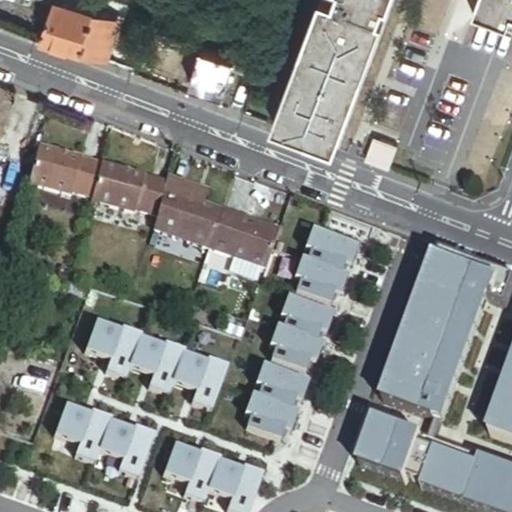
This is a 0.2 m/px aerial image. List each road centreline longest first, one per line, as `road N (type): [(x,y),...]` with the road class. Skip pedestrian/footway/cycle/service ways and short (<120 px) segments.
road 1 (residential): [(0,52),(425,210)]
road 2 (residential): [(425,210),(321,496)]
